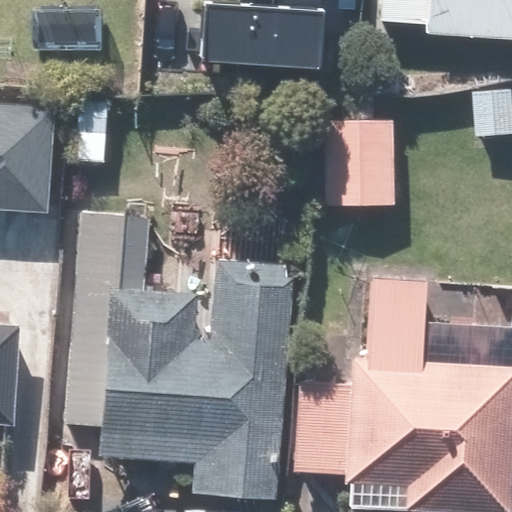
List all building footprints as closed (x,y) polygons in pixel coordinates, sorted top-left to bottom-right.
[(511,0),(380,0),(380,18),(430,21),(429,32),(511,38),(511,0)] [(204,7),(201,60),(316,66),(319,14),(204,7)] [(0,217),(51,221),(52,198),(58,103),(0,99),(0,217)] [(399,204),(401,121),(331,119),(329,203),(399,204)] [(283,497),(299,264),(222,259),(218,321),(195,320),(197,287),(144,283),(149,217),(85,213),(71,424),(105,427),(103,455),(201,462),(199,491),(283,497)] [(493,511),(511,511),(511,510),(511,361),(430,357),(433,285),(370,282),(367,349),(356,348),(355,378),(303,376),(299,471),(345,473),(344,483),(409,486),(408,508),(493,511)] [(0,419),(16,420),(21,323),(0,321),(0,419)]
